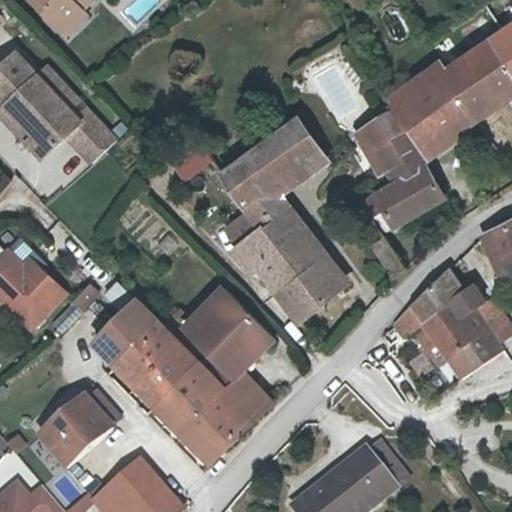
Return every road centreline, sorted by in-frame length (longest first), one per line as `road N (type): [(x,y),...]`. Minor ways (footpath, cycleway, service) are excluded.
road 1 (unclassified): [(372,330),(211,511)]
road 2 (unclassified): [(511,204),(466,231),(372,330)]
road 3 (residential): [(372,330),(451,444)]
